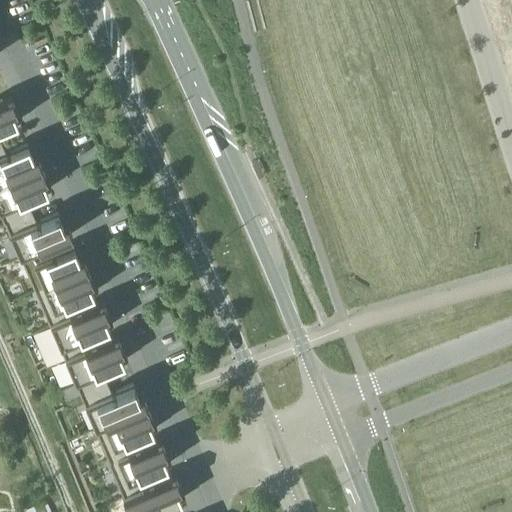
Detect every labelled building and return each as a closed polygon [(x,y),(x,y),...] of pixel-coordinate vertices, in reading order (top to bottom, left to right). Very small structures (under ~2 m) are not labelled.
[(0,99),(0,127),(16,121),(11,110),(15,108),(10,95),(0,99)] [(0,182),(40,165),(40,164),(36,154),(35,153),(31,155),(27,144),(9,151),(5,153),(0,141),(0,182)] [(40,165),(0,182),(0,215),(3,222),(30,210),(30,209),(29,210),(24,199),(28,197),(29,197),(46,190),(42,179),(46,177),(45,176),(45,175),(41,166),(40,165)] [(30,210),(3,222),(4,222),(5,224),(8,232),(17,253),(18,256),(46,244),(46,245),(71,234),(70,232),(66,223),(66,222),(66,221),(61,223),(57,212),(39,220),(35,221),(30,210)] [(46,244),(18,256),(19,257),(19,256),(26,271),(34,290),(86,268),(86,266),(82,257),(81,256),(81,255),(77,257),(72,246),(54,254),(51,256),(46,245),(46,244)] [(86,268),(34,290),(35,293),(49,324),(75,313),(75,312),(70,302),(74,300),(92,292),(87,281),(92,280),(91,279),(91,278),(87,269),(86,268)] [(75,313),(49,324),(49,325),(50,325),(64,358),(91,347),(90,346),(86,336),(90,334),(108,326),(103,315),(107,314),(107,313),(106,312),(102,303),(102,301),(101,301),(75,312),(75,313)] [(64,358),(79,393),(106,381),(101,370),(105,368),(122,361),(118,350),(122,348),(121,346),(117,337),(116,335),(90,346),(91,347),(64,358)] [(106,382),(79,393),(84,404),(94,427),(146,405),(146,404),(142,394),(141,393),(137,395),(132,384),(114,391),(111,393),(106,382)] [(61,389),(65,398),(78,392),(74,383),(61,389)] [(146,405),(94,427),(108,461),(107,461),(108,462),(135,450),(135,449),(130,439),(134,437),(152,430),(147,419),(151,417),(151,415),(147,406),(146,405)] [(135,450),(108,462),(120,492),(122,496),(121,496),(122,497),(149,485),(149,484),(144,474),(148,472),(166,464),(161,453),(165,452),(165,451),(165,450),(161,441),(160,439),(135,449),(135,450)] [(149,485),(122,497),(128,511),(159,511),(158,508),(162,507),(180,499),(175,488),(179,486),(179,485),(175,476),(174,474),(173,474),(149,484),(149,485)] [(23,507),(24,511),(38,511),(36,503),(23,507)]
